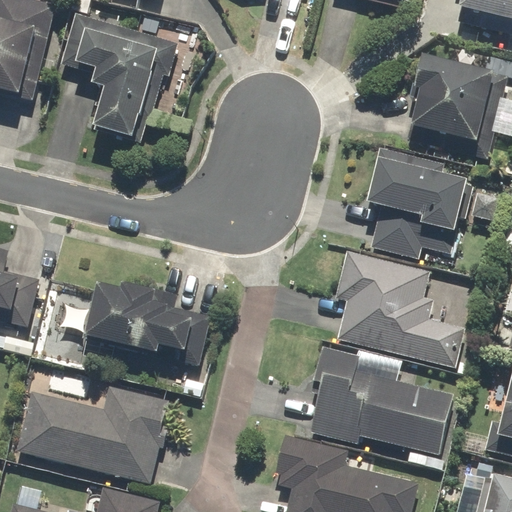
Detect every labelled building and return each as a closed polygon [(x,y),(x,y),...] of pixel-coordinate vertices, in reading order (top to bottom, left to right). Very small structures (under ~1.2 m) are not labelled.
[(0,109),(17,114),(34,41),(52,45),(59,13),(36,7),(37,0),(2,0),(2,2),(0,1),(0,109)] [(356,0),(356,4),(403,16),(406,0),(356,0)] [(511,0),(461,0),(455,29),(511,41),(511,0)] [(179,49),(80,21),(76,19),(61,70),(95,79),(91,94),(105,98),(93,139),(135,151),(153,87),(167,90),(179,49)] [(494,83),(423,68),(420,67),(413,99),(418,100),(408,147),(485,164),(491,137),(511,142),(511,104),(491,99),(494,83)] [(378,153),(367,212),(380,214),(372,255),(424,265),(425,258),(453,264),(467,189),(440,184),(444,166),(378,153)] [(0,327),(30,335),(42,286),(5,277),(10,258),(0,255),(0,327)] [(430,275),(364,261),(363,268),(344,264),(339,285),(351,287),(338,345),(453,370),(462,332),(430,325),(434,304),(424,301),(430,275)] [(122,300),(95,294),(85,346),(204,369),(214,321),(165,312),(167,298),(124,289),(122,300)] [(403,366),(328,350),(323,349),(314,394),(322,396),(312,442),(359,452),(362,442),(444,459),(456,400),(398,388),(403,366)] [(511,377),(510,378),(501,425),(490,423),(483,459),(511,464),(511,377)] [(103,418),(33,401),(19,455),(27,457),(25,467),(117,490),(118,483),(154,492),(167,441),(163,440),(171,408),(109,393),(103,418)] [(413,511),(419,490),(347,473),(352,453),(285,438),(273,489),(291,493),(287,511),(413,511)] [(511,511),(511,491),(487,487),(482,511),(511,511)] [(161,511),(162,507),(103,494),(98,511),(161,511)]
